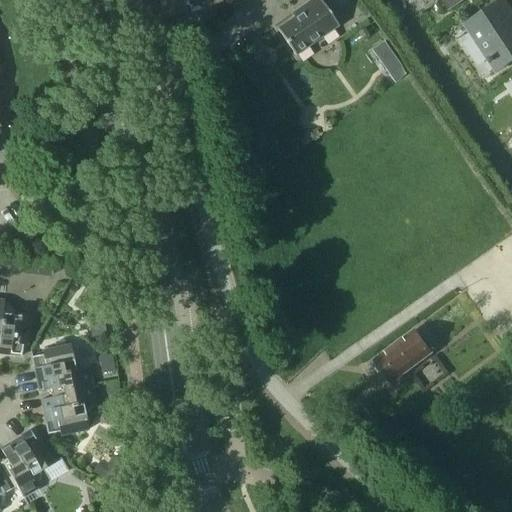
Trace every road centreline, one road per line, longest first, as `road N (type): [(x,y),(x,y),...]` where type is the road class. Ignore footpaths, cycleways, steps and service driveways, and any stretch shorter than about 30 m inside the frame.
road 1 (residential): [(135,10),(180,127),(245,346),(318,436),(403,511)]
road 2 (tertiary): [(175,417),(158,285),(97,23)]
